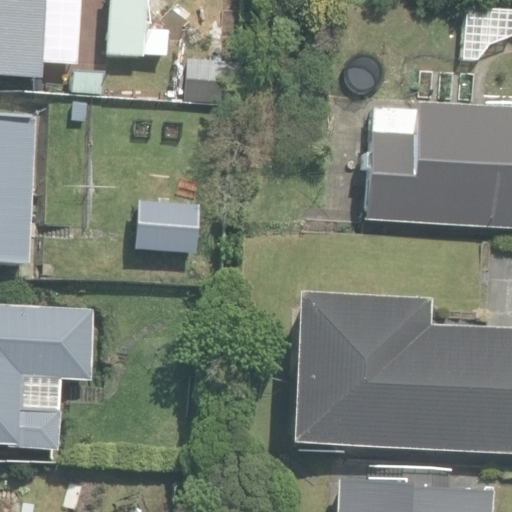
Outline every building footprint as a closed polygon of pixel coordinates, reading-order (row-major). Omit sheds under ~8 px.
[(0,0),(0,79),(36,81),(39,0),(0,0)] [(144,0),(103,0),(102,62),(143,63),(144,0)] [(235,103),(238,65),(208,63),(205,101),(235,103)] [(245,142),(268,145),(281,85),(249,78),(245,142)] [(361,221),(511,229),(511,113),(411,107),(411,111),(368,108),(361,221)] [(0,264),(25,266),(32,117),(0,115),(0,264)] [(285,445),(511,455),(511,331),(423,328),(424,301),(292,295),(285,445)] [(0,447),(52,450),(54,411),(16,410),(17,380),(85,383),(89,307),(0,303),(0,447)] [(156,511),(163,470),(141,467),(134,511),(156,511)] [(484,511),(485,493),(447,491),(448,470),(367,467),(366,482),(327,481),(326,511),(484,511)] [(21,511),(65,511),(71,489),(30,479),(21,511)]
